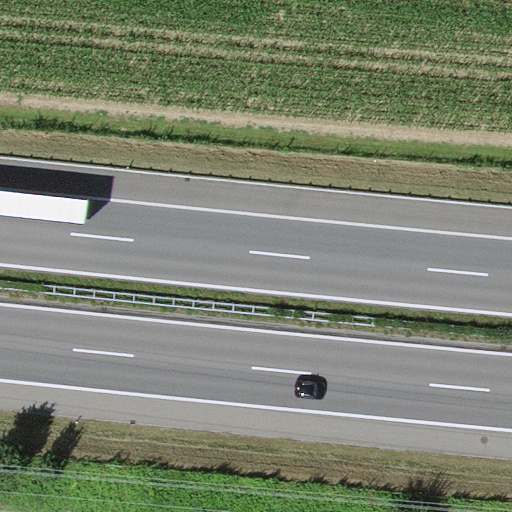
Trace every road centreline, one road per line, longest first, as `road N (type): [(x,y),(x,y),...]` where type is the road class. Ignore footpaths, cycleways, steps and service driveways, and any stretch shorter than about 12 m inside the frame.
road 1 (motorway): [(0,353),(511,401)]
road 2 (motorway): [(511,280),(0,233)]
